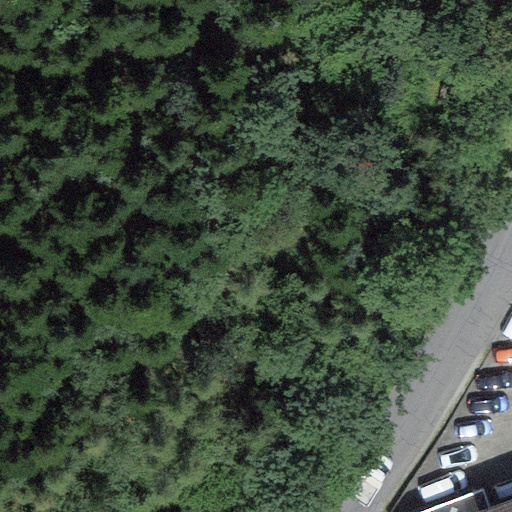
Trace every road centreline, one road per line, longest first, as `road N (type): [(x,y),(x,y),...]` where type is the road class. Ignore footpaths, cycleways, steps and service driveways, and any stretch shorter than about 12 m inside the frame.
road 1 (track): [(0,67),(340,19),(378,0)]
road 2 (residential): [(317,511),(511,183)]
